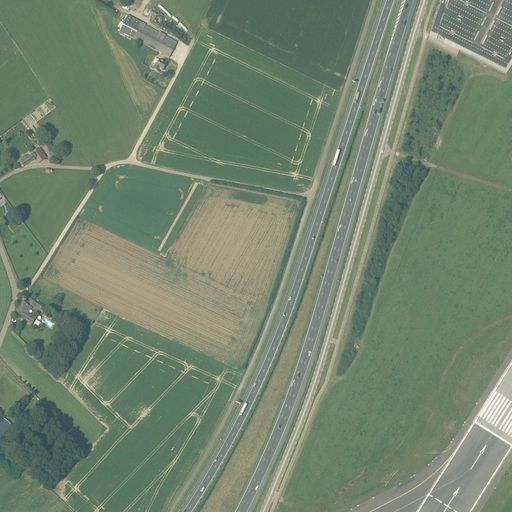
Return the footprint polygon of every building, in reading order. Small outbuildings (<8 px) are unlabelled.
[(169,58),(178,42),(142,24),(142,23),(128,16),(119,32),(169,58)] [(167,64),(160,60),(159,60),(157,65),(155,64),(152,69),(159,73),(160,70),(162,71),(166,64),(167,64)] [(56,151),(52,143),(50,144),(47,145),(48,146),(46,146),(51,157),(56,155),(54,152),(56,151)] [(39,163),(46,158),(39,148),(32,153),(33,154),(26,158),(25,157),(19,161),(20,162),(20,163),(23,167),(36,159),(39,163)] [(43,307),(31,299),(28,303),(41,311),(43,312),(44,311),(46,312),(47,310),(45,309),(45,308),(43,307)] [(33,323),(36,318),(29,313),(32,308),(23,303),(16,313),(33,323)] [(0,438),(12,426),(4,419),(0,423),(0,438)]
